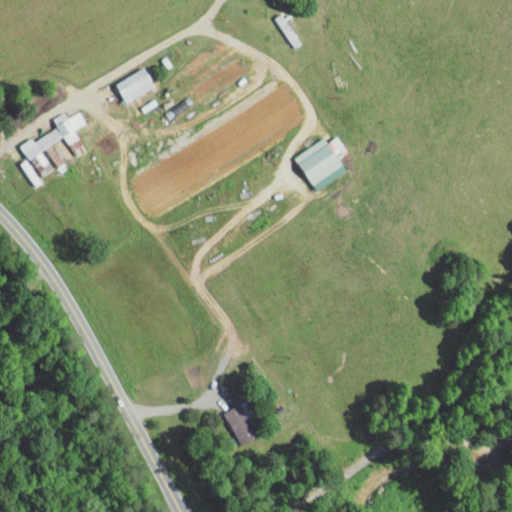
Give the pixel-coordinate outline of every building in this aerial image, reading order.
[(144,80),(133,61),(104,77),(115,96),(144,80)] [(10,138),(28,169),(40,162),(29,143),(52,130),(57,138),(67,131),(63,124),(75,117),(68,105),(56,112),(53,106),(41,112),(46,121),(23,135),(21,132),(10,138)] [(319,135),(328,151),(336,146),(327,130),(319,135)] [(284,149),(304,184),(335,166),(315,131),(284,149)] [(246,431),(229,397),(212,406),(229,439),(246,431)]
